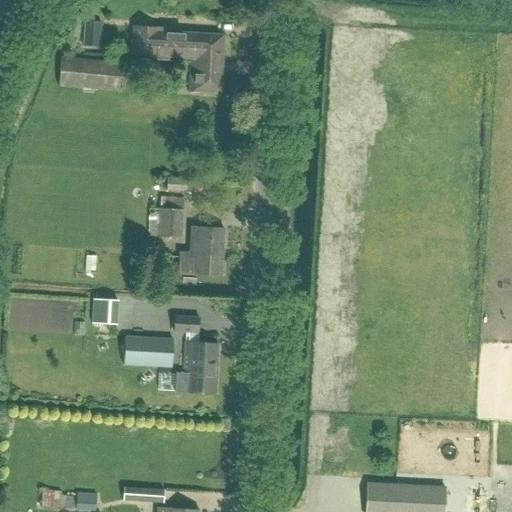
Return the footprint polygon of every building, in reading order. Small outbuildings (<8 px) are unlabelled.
[(101,23),(83,22),(82,47),(100,48),(101,23)] [(191,38),(167,37),(167,28),(133,26),(132,54),(156,56),(156,58),(189,60),(189,64),(221,65),(223,37),(191,35),(191,38)] [(121,63),(60,58),(57,88),(119,93),(121,63)] [(221,65),(189,64),(187,92),(220,94),(221,65)] [(197,180),(165,178),(165,191),(196,192),(197,180)] [(184,211),(159,210),(148,210),(147,237),(182,238),(184,211)] [(223,228),(191,227),(189,227),(188,255),(179,254),(178,273),(220,275),(223,228)] [(198,318),(173,317),(173,333),(198,334),(198,318)] [(172,340),(130,339),(129,365),(171,367),(172,340)] [(175,374),(174,393),(214,395),(217,345),(183,343),(182,375),(175,374)] [(447,493),(447,479),(426,479),(426,493),(447,493)] [(351,497),(350,482),(334,483),(335,498),(351,497)] [(367,482),(366,511),(421,511),(422,492),(404,492),(404,482),(367,482)] [(122,502),(163,504),(164,490),(122,488),(122,502)] [(62,492),(41,490),(40,509),(60,510),(61,507),(75,508),(75,511),(95,511),(96,494),(76,493),(76,496),(61,495),(62,492)] [(423,511),(448,511),(448,494),(423,495),(423,511)]
